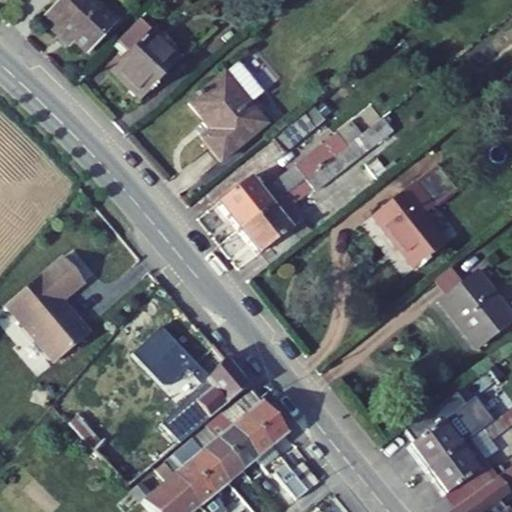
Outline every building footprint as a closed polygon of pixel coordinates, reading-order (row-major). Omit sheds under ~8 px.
[(73,41),(86,53),(114,23),(88,0),(60,0),(42,20),(60,37),(64,33),(73,41)] [(511,0),(441,0),(419,19),(458,62),(511,12),(511,0)] [(110,71),(140,100),(179,60),(137,21),(118,41),(119,42),(129,51),(123,57),(110,71)] [(60,37),(69,45),(73,41),(64,33),(60,37)] [(119,42),(113,47),(123,57),(129,51),(119,42)] [(220,162),(264,126),(248,106),(260,96),(235,66),(188,104),(204,123),(211,132),(201,139),(220,162)] [(313,130),(324,121),(312,106),(301,115),(313,130)] [(389,131),(396,125),(387,114),(380,120),(389,131)] [(313,130),(301,115),(270,140),(283,155),(313,130)] [(312,192),(390,132),(389,131),(380,120),(361,135),(238,231),(257,256),(260,254),(269,265),(298,243),(289,230),(301,221),(302,220),(290,205),(310,190),(312,192)] [(250,178),(216,205),(238,231),(361,135),(351,122),(261,193),(250,178)] [(204,123),(194,131),(201,139),(211,132),(204,123)] [(364,166),(376,181),(386,174),(374,159),(364,166)] [(370,217),(413,270),(446,244),(423,216),(436,206),(456,190),(436,165),(370,217)] [(446,244),(459,234),(436,206),(423,216),(446,244)] [(310,234),(301,221),(289,230),(298,243),(310,234)] [(61,260),(4,308),(12,318),(62,261),(61,260)] [(50,362),(57,363),(89,335),(62,304),(83,285),(62,261),(12,318),(50,362)] [(444,296),(460,283),(447,268),(432,280),(444,296)] [(437,301),(476,349),(511,320),(511,318),(475,272),(460,283),(444,296),(437,301)] [(247,387),(223,358),(223,359),(204,381),(210,389),(194,402),(196,406),(173,425),(170,422),(138,459),(150,469),(247,387)] [(498,383),(511,372),(511,370),(503,358),(488,369),(498,383)] [(456,415),(499,384),(498,383),(488,369),(444,400),(456,415)] [(157,410),(171,393),(154,379),(101,441),(97,446),(119,466),(131,452),(138,459),(170,422),(157,410)] [(170,422),(173,425),(196,406),(194,402),(210,389),(204,381),(170,422)] [(31,398),(44,405),(51,393),(37,385),(31,398)] [(235,404),(270,448),(286,435),(260,404),(250,391),(235,404)] [(491,401),(465,420),(477,435),(482,431),(502,416),(491,401)] [(270,448),(235,404),(220,417),(256,460),(270,448)] [(511,408),(502,416),(482,431),(490,442),(511,425),(511,408)] [(101,441),(77,416),(68,426),(92,451),(97,446),(101,441)] [(440,424),(406,449),(425,473),(466,442),(469,441),(451,416),(440,424)] [(206,429),(242,471),(256,460),(220,417),(206,429)] [(206,429),(192,440),(228,484),(242,471),(206,429)] [(177,452),(213,496),(228,484),(192,440),(177,452)] [(477,471),(486,465),(471,444),(468,446),(466,442),(425,473),(453,511),(487,485),(477,471)] [(256,460),(262,467),(276,455),(270,448),(256,460)] [(199,508),(203,511),(224,511),(226,511),(213,496),(177,452),(163,464),(199,508)] [(154,471),(164,483),(148,496),(139,484),(130,491),(140,503),(149,511),(194,511),(199,508),(163,464),(154,471)] [(291,473),(307,492),(317,483),(302,464),(291,473)] [(285,465),(273,475),(295,502),(307,492),(291,473),(285,465)] [(506,511),(498,502),(511,491),(511,466),(487,485),(453,511),(450,511),(506,511)]
